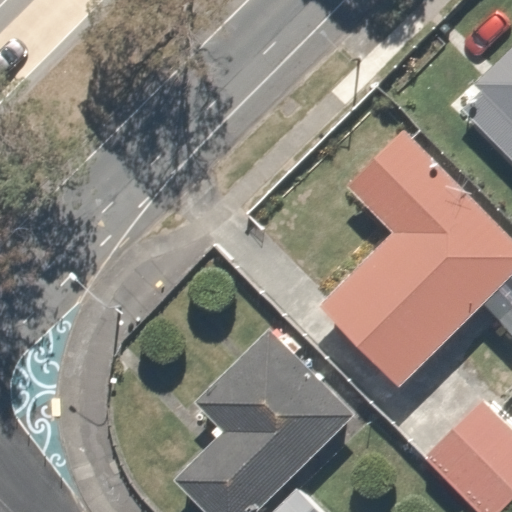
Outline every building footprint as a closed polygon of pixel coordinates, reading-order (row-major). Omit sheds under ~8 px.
[(511,45),(477,79),(485,87),(464,106),(511,156),(511,45)] [(341,177),(390,229),(321,294),(397,375),(511,267),(511,231),(454,169),(405,117),(341,177)] [(276,325),(193,398),(217,424),(168,468),(207,511),(241,511),(354,412),(276,325)] [(511,414),(487,390),(426,451),(485,509),(511,481),(511,414)] [(330,511),(290,479),(262,511),(330,511)] [(511,511),(511,502),(502,493),(483,511),(511,511)]
